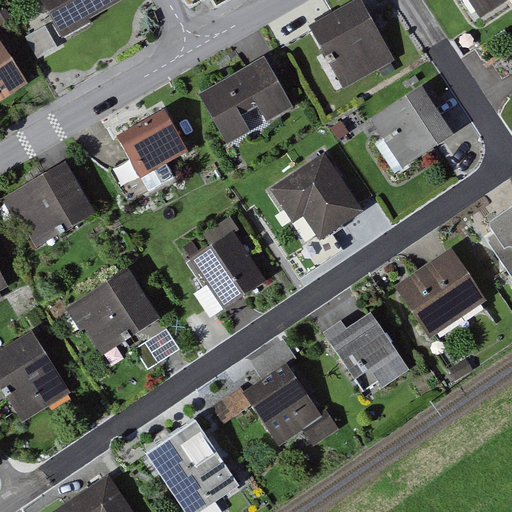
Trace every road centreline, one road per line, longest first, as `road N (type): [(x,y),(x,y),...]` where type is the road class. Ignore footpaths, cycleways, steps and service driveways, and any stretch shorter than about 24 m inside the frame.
road 1 (residential): [(406,0),(500,144),(494,174),(16,497)]
road 2 (residential): [(0,159),(196,47)]
